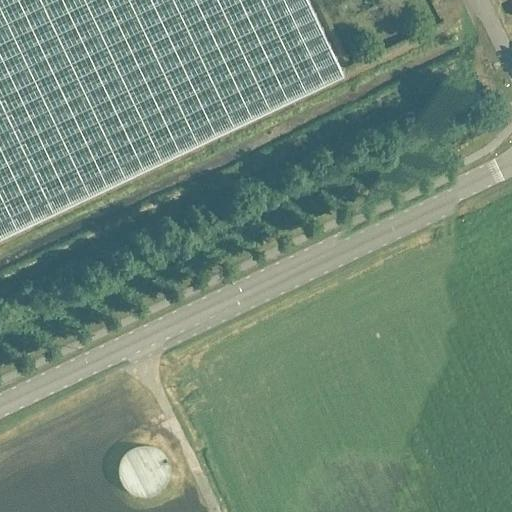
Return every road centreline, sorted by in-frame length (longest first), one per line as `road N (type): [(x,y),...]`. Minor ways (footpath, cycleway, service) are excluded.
road 1 (unclassified): [(0,406),(511,166)]
road 2 (unknown): [(145,338),(226,511)]
